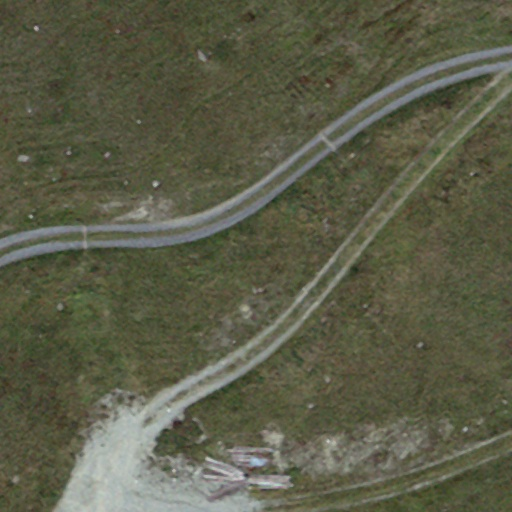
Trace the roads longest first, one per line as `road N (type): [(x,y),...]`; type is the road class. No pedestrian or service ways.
road 1 (track): [(111,511),(130,441),(169,408),(269,362),(331,300),(444,161),(496,111),(509,57)]
road 2 (track): [(509,57),(421,81),(211,221),(170,234),(70,237),(0,253)]
